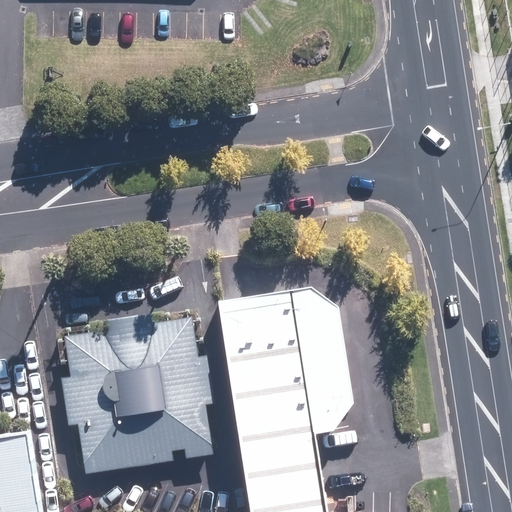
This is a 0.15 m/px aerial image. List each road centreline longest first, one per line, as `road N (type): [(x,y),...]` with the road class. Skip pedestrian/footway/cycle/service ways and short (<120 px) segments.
road 1 (residential): [(0,171),(71,152),(437,94)]
road 2 (residential): [(448,166),(9,217)]
road 3 (secondary): [(448,166),(501,511)]
